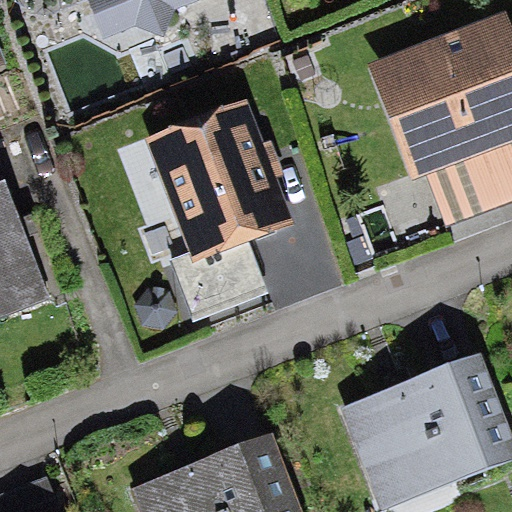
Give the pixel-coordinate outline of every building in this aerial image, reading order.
[(95,0),(100,11),(125,1),(133,20),(158,29),(167,6),(182,0),(95,0)] [(511,21),(382,71),(423,169),(511,135),(511,21)] [(281,224),(237,114),(158,146),(202,254),(172,265),(194,320),(258,294),(237,241),(281,224)] [(0,315),(46,298),(0,179),(0,315)] [(511,447),(479,362),(352,411),(382,488),(440,466),(447,483),(511,458),(511,447)] [(295,511),(269,443),(143,491),(151,511),(295,511)]
